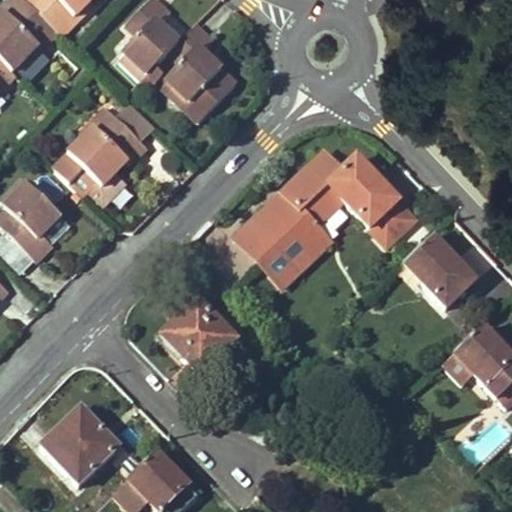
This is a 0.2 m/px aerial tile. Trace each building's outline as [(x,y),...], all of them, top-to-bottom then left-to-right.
[(0,21),(0,67),(11,78),(36,54),(38,56),(57,38),(24,7),(17,0),(14,0),(0,14),(0,15),(3,19),(0,21)] [(30,0),(24,7),(57,38),(58,40),(96,0),(30,0)] [(121,61),(123,62),(144,83),(174,53),(163,43),(168,38),(160,31),(169,21),(151,4),(126,30),(138,43),(121,61)] [(211,48),(195,32),(178,48),(174,53),(144,83),(143,85),(149,92),(158,82),(166,90),(187,110),(183,115),(197,129),(234,91),(220,77),(215,81),(205,71),(210,66),(202,58),(211,48)] [(163,43),(174,53),(178,48),(168,38),(163,43)] [(119,67),(140,88),(143,85),(144,83),(123,62),(119,67)] [(221,76),(210,66),(205,71),(215,81),(220,77),(221,76)] [(0,67),(0,95),(14,81),(11,78),(0,67)] [(187,110),(166,90),(162,95),(183,115),(187,110)] [(156,134),(131,111),(117,125),(142,149),(156,134)] [(146,153),(142,149),(117,125),(106,114),(89,132),(92,134),(67,160),(97,188),(102,194),(116,178),(127,168),(129,171),(146,153)] [(304,224),(315,235),(322,228),(320,226),(341,206),(386,252),(414,224),(355,163),(341,176),(327,162),(312,177),(309,173),(283,198),(286,202),(275,212),(296,231),(304,224)] [(102,194),(97,188),(88,197),(104,212),(127,188),(116,178),(102,194)] [(9,212),(28,191),(23,186),(4,206),(9,212)] [(61,223),(28,191),(9,212),(7,214),(8,215),(0,223),(0,233),(36,268),(52,252),(43,243),(61,223)] [(264,262),(296,231),(275,212),(272,215),(268,212),(241,239),(264,262)] [(296,231),(321,256),(328,249),(315,235),(304,224),(296,231)] [(282,292),(321,256),(296,231),(264,262),(259,267),(282,292)] [(236,244),(259,267),(264,262),(241,239),(236,244)] [(473,287),(431,243),(403,270),(443,314),(473,287)] [(0,306),(9,297),(0,289),(0,306)] [(236,345),(197,306),(161,340),(200,380),(236,345)] [(511,387),(511,364),(482,333),(453,360),(494,404),(504,395),(511,387)] [(511,407),(511,403),(504,395),(494,404),(504,415),(511,407)] [(78,492),(115,457),(99,440),(102,438),(81,414),(41,451),(78,492)] [(99,440),(115,457),(118,454),(102,438),(99,440)] [(186,511),(197,502),(155,458),(127,485),(147,506),(152,511),(186,511)] [(127,485),(112,499),(124,511),(140,511),(147,506),(127,485)]
